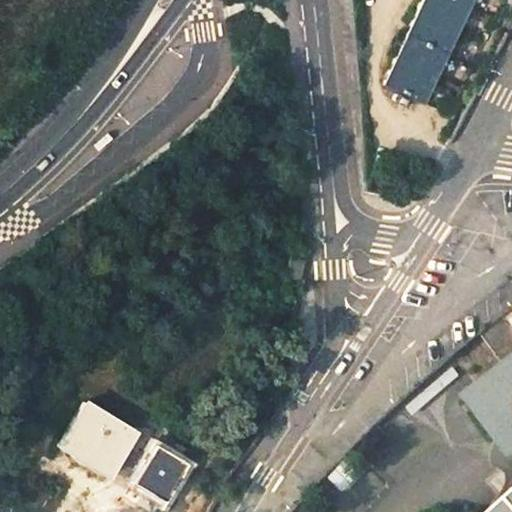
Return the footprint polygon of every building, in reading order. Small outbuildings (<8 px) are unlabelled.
[(419,0),(379,83),(416,101),(464,0),(419,0)] [(300,280),(303,260),(290,258),(287,278),(300,280)] [(511,306),(477,334),(499,362),(470,384),(498,421),(511,438),(511,306)] [(82,401),(55,445),(70,455),(104,475),(116,456),(125,442),(131,431),(82,401)] [(511,511),(511,490),(488,511),(511,511)]
